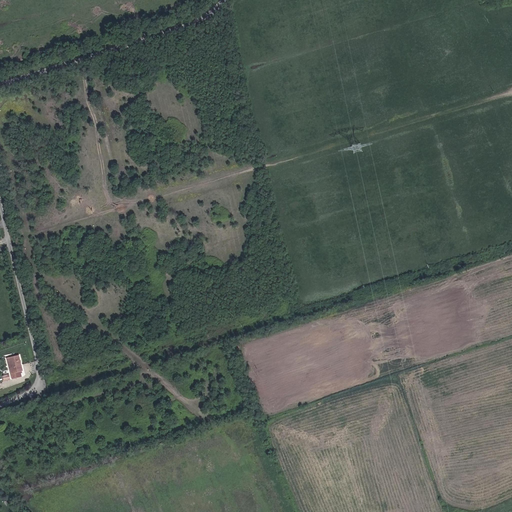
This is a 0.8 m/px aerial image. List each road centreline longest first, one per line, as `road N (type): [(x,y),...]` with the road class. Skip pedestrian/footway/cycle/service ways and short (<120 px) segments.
road 1 (unclassified): [(225,0),(192,24),(0,83)]
road 2 (unclassified): [(0,404),(27,393),(38,376),(0,201)]
